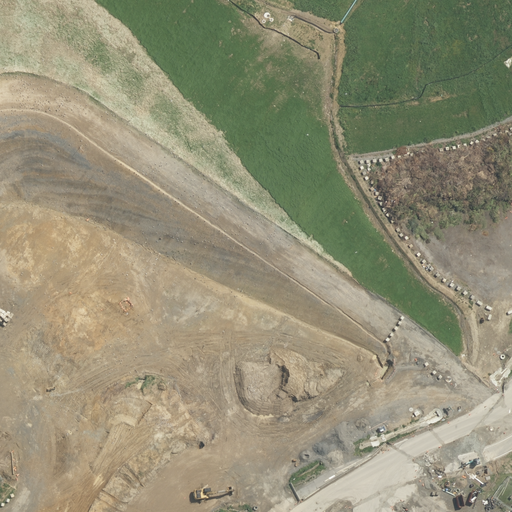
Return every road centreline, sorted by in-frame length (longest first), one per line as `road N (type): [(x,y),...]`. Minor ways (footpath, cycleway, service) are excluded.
road 1 (unclassified): [(290,508),(511,389)]
road 2 (unclassified): [(290,508),(354,483),(487,456),(511,442)]
